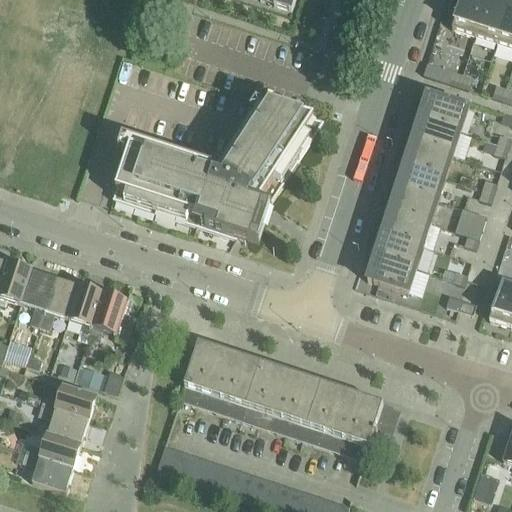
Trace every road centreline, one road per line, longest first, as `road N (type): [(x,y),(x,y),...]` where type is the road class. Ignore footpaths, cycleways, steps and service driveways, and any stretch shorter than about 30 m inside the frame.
road 1 (tertiary): [(310,319),(411,0)]
road 2 (tertiary): [(310,319),(0,217)]
road 3 (residential): [(489,386),(310,319)]
road 4 (residential): [(443,511),(489,386)]
